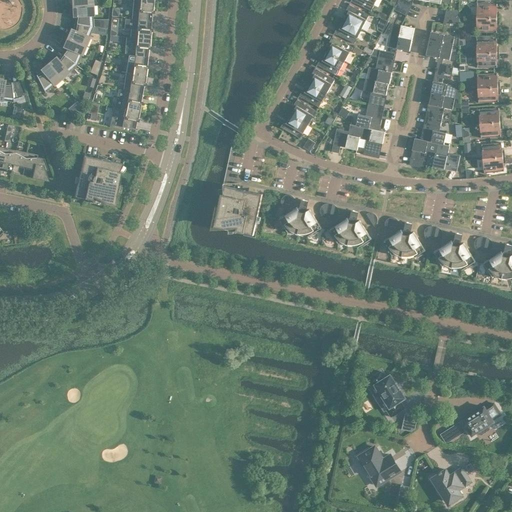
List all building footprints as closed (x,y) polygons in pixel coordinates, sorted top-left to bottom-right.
[(153,2),(133,0),(131,18),(149,20),(149,12),(152,12),(153,2)] [(371,10),(375,0),(350,0),(371,10)] [(398,0),(397,3),(409,9),(412,3),(407,0),(398,0)] [(476,0),(476,17),(478,17),(499,18),(499,11),(497,11),(497,3),(490,3),(489,0),(476,0)] [(406,15),(409,9),(397,3),(394,9),(406,15)] [(344,19),(361,28),(369,14),(349,4),(344,13),(346,14),(344,19)] [(74,22),(93,26),(92,5),(72,6),(72,16),(75,15),(74,22)] [(499,18),(478,17),(476,17),(476,32),(496,32),(496,24),(499,24),(499,18)] [(149,20),(131,18),(124,18),(124,27),(130,27),(130,36),(150,38),(150,29),(148,28),(149,20)] [(381,18),(377,25),(378,30),(382,32),(387,21),(382,19),(381,18)] [(354,43),(361,28),(344,19),(341,24),(339,23),(334,32),(354,43)] [(70,28),(66,37),(85,45),(93,26),(74,22),(73,29),(70,28)] [(388,34),(412,39),(414,27),(390,22),(384,33),(388,34)] [(431,31),(428,42),(452,48),(454,36),(431,31)] [(409,50),(412,39),(388,34),(386,45),(409,50)] [(476,53),(499,52),(499,45),(496,45),(496,38),(490,38),(490,35),(476,35),(476,53)] [(128,54),(145,56),(146,47),(149,48),(150,38),(130,36),(125,36),(124,54),(128,54)] [(327,51),(328,52),(344,61),(352,47),(332,36),(327,45),(329,46),(327,51)] [(77,64),(85,45),(66,37),(63,46),(65,47),(61,53),(77,64)] [(452,48),(428,42),(426,54),(449,59),(452,48)] [(378,56),(392,59),(393,52),(380,49),(374,48),(370,54),(378,56)] [(337,75),(344,61),(328,52),(327,51),(324,56),(322,55),(317,64),(337,75)] [(499,52),(476,53),(477,67),(497,67),(497,59),(499,59),(499,52)] [(55,56),(48,63),(61,78),(77,64),(61,53),(57,58),(55,56)] [(110,70),(112,53),(106,53),(104,59),(102,68),(110,70)] [(145,56),(128,54),(125,72),(145,75),(147,65),(144,65),(145,56)] [(368,66),(366,78),(388,83),(389,83),(392,72),(382,70),(383,64),(390,66),(392,59),(378,56),(377,63),(376,68),(368,66)] [(90,71),(97,74),(100,62),(95,60),(90,71)] [(439,62),(438,69),(452,72),(453,66),(453,65),(439,62)] [(61,78),(48,63),(40,69),(42,71),(35,74),(44,92),(61,78)] [(309,83),(326,93),(334,79),(315,67),(309,77),(312,78),(309,83)] [(452,72),(438,69),(436,76),(450,79),(452,72)] [(145,75),(125,72),(123,89),(140,92),(141,84),(144,84),(145,75)] [(477,88),(481,88),(500,87),(499,80),(497,80),(497,72),(477,73),(477,88)] [(386,95),(388,83),(366,78),(365,78),(362,89),(370,91),(368,103),(382,106),(384,94),(386,95)] [(0,79),(0,99),(13,101),(24,98),(18,81),(17,81),(18,83),(11,83),(11,82),(4,82),(4,80),(0,79)] [(433,81),(430,92),(454,97),(455,97),(454,97),(456,86),(433,81)] [(318,106),(326,93),(309,83),(306,87),(304,86),(299,95),(318,106)] [(340,94),(346,97),(352,87),(346,83),(340,94)] [(500,87),(481,88),(477,88),(478,102),(498,101),(498,94),(500,94),(500,87)] [(122,91),(119,107),(139,111),(141,102),(138,101),(140,92),(123,89),(122,91)] [(441,119),(444,107),(452,109),(454,97),(430,92),(431,93),(429,104),(430,104),(428,116),(441,119)] [(294,109),(291,114),(308,124),(316,110),(297,99),(291,108),(294,109)] [(76,101),(67,108),(72,114),(76,111),(82,118),(84,111),(76,101)] [(91,103),(87,113),(90,114),(89,119),(95,121),(98,105),(91,103)] [(379,130),(382,119),(379,118),(382,106),(368,103),(365,115),(358,113),(356,125),(362,126),(379,130)] [(139,111),(119,107),(113,105),(109,126),(129,131),(130,128),(132,128),(134,120),(137,120),(139,111)] [(12,114),(10,119),(20,121),(23,107),(15,106),(13,115),(12,114)] [(338,113),(344,116),(347,109),(342,106),(338,113)] [(478,109),(479,123),(502,121),(501,115),(499,115),(498,107),(478,109)] [(308,124),(291,114),(288,118),(286,117),(280,126),(300,138),(308,124)] [(330,125),(333,119),(328,116),(325,122),(330,125)] [(428,116),(425,128),(423,127),(420,139),(438,143),(443,144),(444,144),(446,133),(439,131),(441,119),(428,116)] [(502,121),(479,123),(481,137),(500,136),(500,128),(502,128),(502,121)] [(359,138),(362,126),(356,125),(351,123),(351,122),(350,122),(349,131),(336,128),(331,151),(339,152),(340,146),(357,149),(359,138)] [(387,132),(387,131),(379,130),(362,126),(359,138),(366,139),(363,153),(356,152),(356,153),(385,159),(385,158),(377,156),(380,142),(382,143),(385,132),(387,132)] [(412,137),(412,138),(414,138),(412,149),(414,150),(411,164),(403,162),(403,163),(431,169),(432,168),(425,167),(428,153),(435,154),(438,143),(420,139),(412,137)] [(303,146),(310,151),(315,142),(308,138),(303,146)] [(481,144),(483,158),(505,156),(504,149),(502,149),(501,142),(481,144)] [(435,154),(432,166),(456,171),(460,155),(448,152),(450,143),(449,143),(449,145),(444,144),(443,144),(438,143),(435,154)] [(15,149),(5,147),(1,165),(3,165),(2,168),(11,169),(15,149)] [(15,149),(11,169),(21,172),(26,151),(15,149)] [(36,154),(26,151),(21,172),(32,174),(36,154)] [(36,154),(32,174),(43,176),(44,170),(47,169),(43,157),(36,156),(37,154),(36,154)] [(113,204),(118,181),(120,171),(122,163),(83,154),(74,195),(113,204)] [(505,156),(483,158),(484,172),(504,170),(503,163),(505,163),(505,156)] [(221,193),(218,208),(214,226),(253,235),(262,193),(223,185),(221,193)] [(281,205),(282,205),(294,197),(293,196),(292,195),(291,195),(290,194),(289,194),(288,194),(287,194),(286,194),(285,194),(284,195),(283,196),(282,197),(281,198),(281,199),(281,200),(280,201),(281,202),(281,203),(281,204),(281,205)] [(297,206),(279,218),(287,231),(290,229),(292,230),(293,231),(295,232),(297,232),(299,233),(300,233),(302,233),(304,233),(306,233),(308,236),(321,227),(309,209),(308,210),(306,207),(308,201),(302,199),(300,206),(298,208),(297,206)] [(324,217),(325,217),(329,203),(327,203),(326,203),(325,203),(324,203),(323,204),(322,204),(321,205),(321,206),(320,207),(320,208),(320,209),(320,210),(320,211),(320,212),(320,213),(321,214),(322,215),(323,216),(324,217)] [(330,218),(331,218),(333,218),(333,217),(334,217),(335,216),(336,216),(337,215),(337,214),(338,213),(338,212),(338,211),(338,210),(338,209),(337,208),(337,207),(336,206),(336,205),(335,205),(334,204),(332,204),(329,218),(330,218)] [(358,247),(371,238),(359,220),(358,221),(356,218),(358,212),(352,210),(350,217),(348,218),(347,217),(329,229),(337,242),(340,240),(342,241),(343,242),(345,243),(347,243),(349,244),(350,244),(352,244),(354,244),(356,244),(358,247)] [(366,213),(374,225),(375,224),(376,223),(376,222),(377,221),(377,220),(377,219),(377,218),(377,217),(377,216),(376,216),(376,215),(375,214),(374,213),(373,212),(372,212),(371,212),(370,212),(369,212),(368,212),(367,212),(366,213)] [(385,227),(386,228),(398,220),(397,219),(396,218),(395,218),(395,217),(393,217),(392,217),(391,217),(390,217),(388,217),(387,218),(387,219),(386,219),(385,220),(385,222),(385,223),(385,224),(385,225),(385,226),(385,227)] [(401,229),(382,240),(391,254),(394,252),(396,253),(397,254),(399,254),(401,255),(402,255),(404,256),(406,256),(408,256),(410,255),(412,258),(425,250),(413,231),(412,232),(410,230),(412,223),(406,222),(404,229),(402,230),(401,229)] [(428,239),(429,239),(433,225),(432,225),(431,225),(430,225),(428,226),(427,226),(426,227),(425,227),(425,228),(424,229),(424,230),(424,231),(424,232),(424,233),(424,234),(424,235),(424,236),(425,236),(425,237),(426,237),(427,238),(428,239)] [(434,240),(435,240),(436,240),(437,240),(438,239),(439,239),(440,238),(441,237),(441,236),(442,235),(442,234),(442,233),(442,232),(441,231),(441,230),(441,229),(440,228),(439,227),(438,227),(437,226),(436,226),(433,240),(434,240)] [(451,240),(433,251),(441,265),(444,263),(446,264),(447,265),(449,265),(451,266),(453,266),(454,266),(456,267),(458,266),(460,266),(462,269),(475,261),(463,242),(462,243),(460,241),(462,234),(456,233),(454,240),(452,241),(451,240)] [(478,250),(479,250),(483,236),(482,236),(481,236),(480,236),(479,236),(478,237),(477,237),(476,237),(476,238),(475,238),(475,239),(474,240),(474,241),(474,242),(474,243),(474,244),(474,245),(474,246),(475,247),(475,248),(476,248),(477,249),(478,250)] [(483,251),(485,251),(486,251),(488,251),(488,250),(489,250),(490,249),(491,248),(491,247),(492,246),(492,245),(492,244),(492,243),(491,241),(490,239),(489,238),(487,237),(486,237),(483,251)] [(501,250),(483,262),(491,276),(494,274),(496,275),(497,275),(499,276),(501,277),(503,277),(504,277),(506,277),(508,277),(510,277),(511,280),(511,279),(511,254),(510,252),(511,245),(506,244),(504,250),(502,252),(501,250)] [(380,371),(367,380),(372,387),(374,385),(379,392),(377,394),(382,401),(384,399),(389,407),(386,409),(391,416),(404,407),(400,401),(405,397),(400,389),(400,388),(396,382),(395,382),(390,374),(385,378),(380,371)] [(484,406),(462,420),(471,435),(478,431),(480,434),(489,429),(487,425),(493,421),(492,419),(500,414),(493,402),(485,408),(484,406)] [(445,433),(438,437),(442,444),(449,440),(445,433)] [(368,446),(354,455),(361,466),(363,464),(376,485),(400,470),(390,454),(382,459),(374,446),(370,449),(368,446)] [(439,473),(435,475),(452,502),(462,495),(458,489),(463,486),(462,485),(464,484),(465,485),(471,481),(462,466),(455,470),(456,472),(455,473),(454,472),(449,475),(445,469),(441,471),(438,472),(439,473)]
